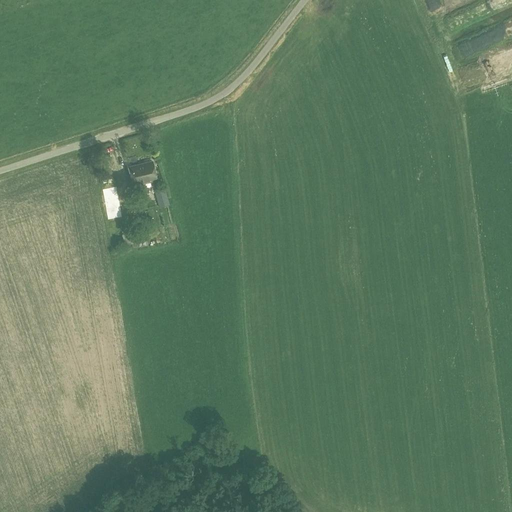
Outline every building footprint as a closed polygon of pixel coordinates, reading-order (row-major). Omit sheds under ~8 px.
[(442,8),(439,0),(426,0),(431,12),(442,8)] [(511,8),(496,15),(505,36),(510,34),(511,39),(511,8)] [(448,20),(452,31),(460,28),(456,17),(448,20)] [(128,166),(133,185),(157,179),(153,160),(128,166)] [(155,191),(157,198),(162,197),(163,199),(167,198),(165,188),(160,189),(161,190),(155,191)] [(124,245),(147,241),(146,231),(122,234),(124,245)]
